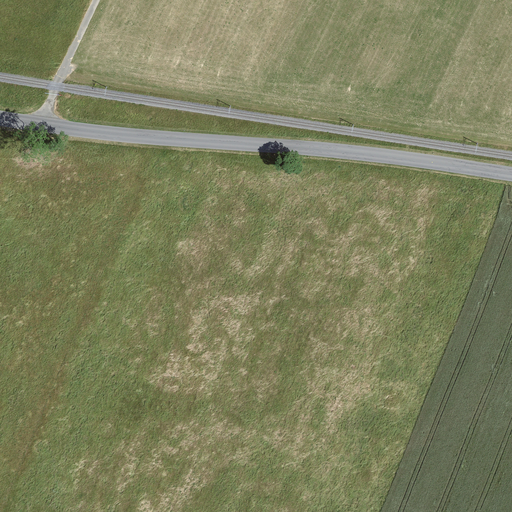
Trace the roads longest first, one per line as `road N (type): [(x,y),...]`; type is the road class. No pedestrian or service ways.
road 1 (tertiary): [(511,174),(0,117)]
road 2 (track): [(96,0),(42,124)]
